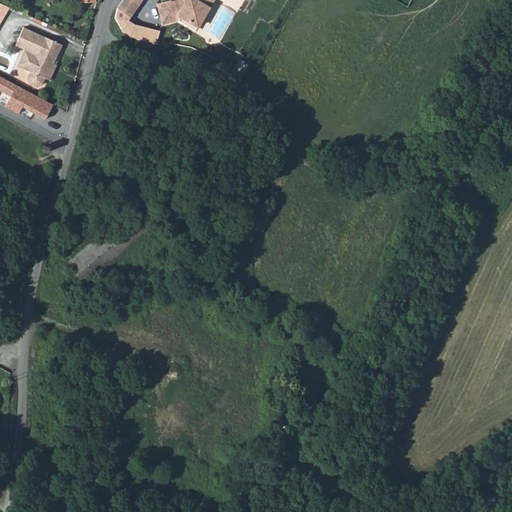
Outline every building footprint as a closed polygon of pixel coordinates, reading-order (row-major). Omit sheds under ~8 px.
[(140,1),(138,0),(122,0),(120,4),(132,14),(140,1)] [(176,0),(166,2),(169,17),(178,15),(197,27),(212,0),(176,0)] [(162,22),(178,19),(195,29),(197,27),(178,15),(169,17),(166,2),(158,4),(162,22)] [(0,26),(10,10),(0,4),(0,26)] [(32,71),(47,77),(47,76),(49,77),(65,42),(26,25),(20,38),(31,44),(22,65),(32,69),(32,71)] [(31,44),(20,38),(17,43),(27,48),(20,64),(22,65),(31,44)] [(44,83),(47,77),(32,71),(29,75),(32,82),(37,84),(44,83)] [(52,104),(0,76),(0,91),(10,96),(4,107),(18,114),(22,107),(45,119),(52,104)] [(48,154),(50,147),(43,146),(41,152),(48,154)] [(158,225),(138,202),(57,272),(77,295),(158,225)]
